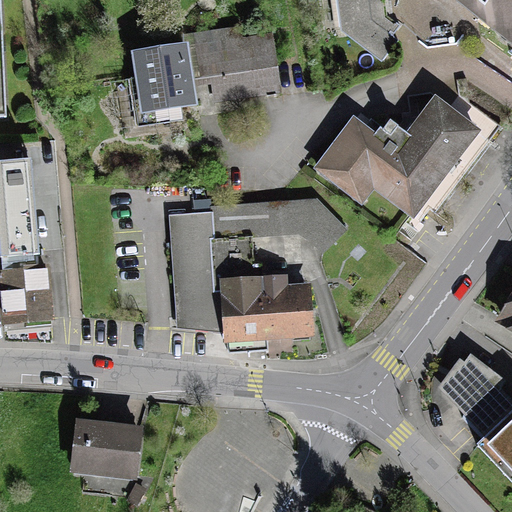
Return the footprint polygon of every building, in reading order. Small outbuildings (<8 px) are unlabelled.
[(387,16),(384,0),(339,0),(343,30),(383,60),(398,40),(388,33),(397,23),(387,16)] [(511,0),(468,0),(469,7),(476,12),(477,16),(479,16),(499,31),(499,34),(511,43),(511,0)] [(215,100),(278,91),(270,36),(212,44),(215,66),(225,65),(226,75),(211,77),(215,100)] [(181,105),(191,104),(182,49),(138,56),(141,77),(131,79),(137,123),(162,118),(163,123),(183,120),(181,105)] [(435,213),(489,142),(435,101),(409,136),(390,121),(382,131),(390,137),(385,145),(375,138),(360,157),(339,141),(318,169),(361,202),(373,186),(412,215),(420,204),(422,204),(435,213)] [(27,325),(50,323),(48,302),(51,295),(47,289),(45,267),(35,268),(34,257),(39,256),(34,199),(0,201),(0,255),(0,260),(6,259),(7,271),(0,271),(5,323),(27,321),(27,325)] [(313,239),(334,218),(316,199),(211,207),(211,214),(169,217),(176,316),(225,313),(223,281),(262,278),(261,265),(253,265),(251,234),(299,231),(313,239)] [(347,230),(334,218),(313,239),(325,251),(347,230)] [(262,278),(223,281),(225,313),(229,350),(267,347),(266,336),(310,332),(308,292),(285,294),(283,277),(262,278)] [(511,412),(511,401),(500,389),(505,382),(470,355),(447,387),(467,409),(462,418),(482,440),(490,433),(511,412)] [(511,412),(490,433),(482,440),(511,471),(511,412)] [(79,425),(74,467),(134,475),(139,432),(79,425)] [(128,500),(137,505),(144,492),(135,487),(128,500)]
